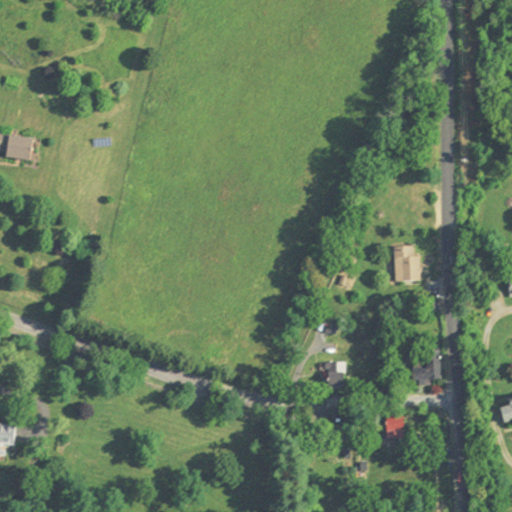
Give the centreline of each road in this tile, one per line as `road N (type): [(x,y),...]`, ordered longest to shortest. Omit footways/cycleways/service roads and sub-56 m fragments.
road 1 (secondary): [(462,511),(447,325),(446,0)]
road 2 (tertiary): [(0,318),(236,395),(454,397)]
